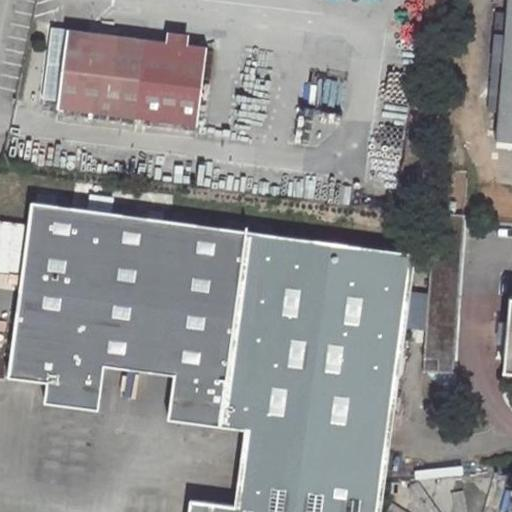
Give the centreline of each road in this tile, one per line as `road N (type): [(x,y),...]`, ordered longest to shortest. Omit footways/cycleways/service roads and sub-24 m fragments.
road 1 (unknown): [(219,0),(320,19),(357,47),(361,130),(339,157),(305,161),(0,114)]
road 2 (unknown): [(511,425),(486,395),(475,359),(482,263),(511,246)]
